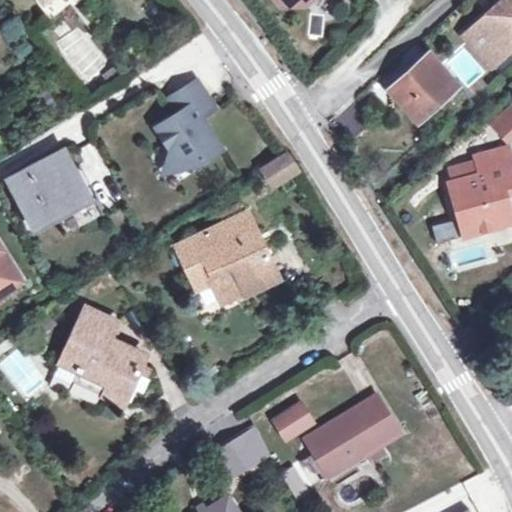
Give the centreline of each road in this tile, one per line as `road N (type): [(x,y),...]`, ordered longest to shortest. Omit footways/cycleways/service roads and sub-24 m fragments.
road 1 (residential): [(399,290),(204,406),(88,511)]
road 2 (secondary): [(399,290),(511,480)]
road 3 (residential): [(301,131),(445,0)]
road 4 (secondary): [(301,131),(399,290)]
road 5 (secondary): [(202,0),(301,131)]
